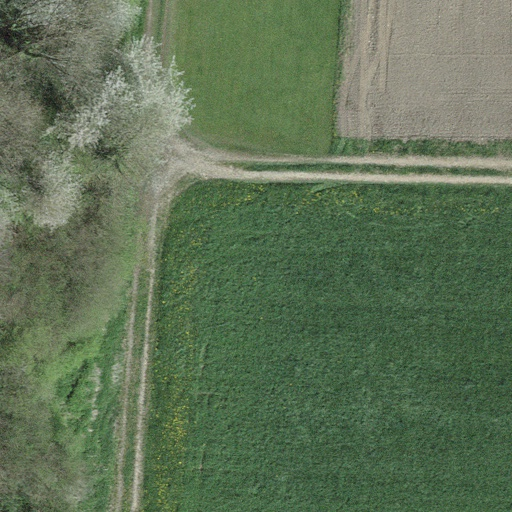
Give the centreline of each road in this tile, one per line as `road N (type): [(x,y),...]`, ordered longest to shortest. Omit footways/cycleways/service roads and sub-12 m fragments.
road 1 (track): [(170,0),(130,511)]
road 2 (track): [(155,159),(511,166)]
